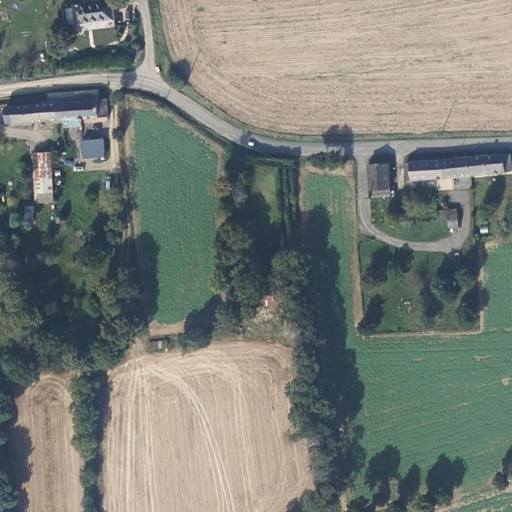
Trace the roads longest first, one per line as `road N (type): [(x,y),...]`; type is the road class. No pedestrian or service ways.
road 1 (unclassified): [(145,84),(233,136),(269,147),(511,144)]
road 2 (unclassified): [(0,91),(145,84)]
